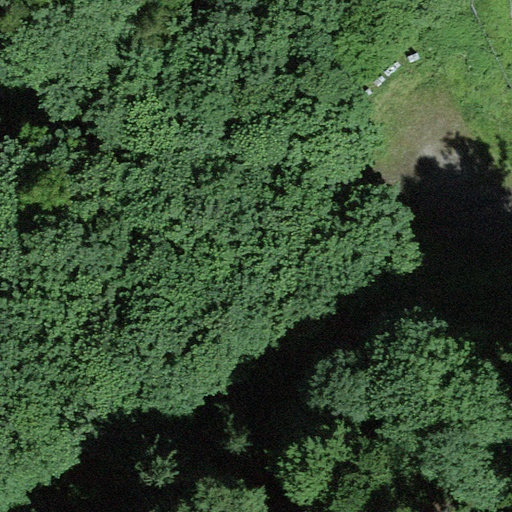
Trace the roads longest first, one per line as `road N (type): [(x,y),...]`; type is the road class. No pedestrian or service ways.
road 1 (trunk): [(511,34),(0,202)]
road 2 (track): [(417,186),(0,146)]
